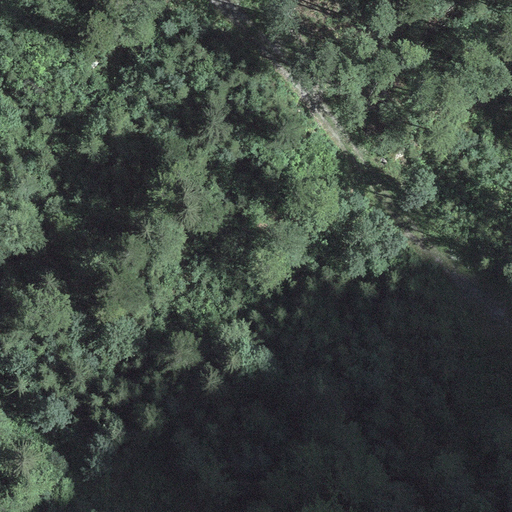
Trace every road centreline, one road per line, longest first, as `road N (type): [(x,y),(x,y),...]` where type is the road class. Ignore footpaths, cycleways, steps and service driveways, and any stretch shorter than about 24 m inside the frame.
road 1 (track): [(511,338),(226,0)]
road 2 (track): [(0,397),(54,441),(71,498)]
